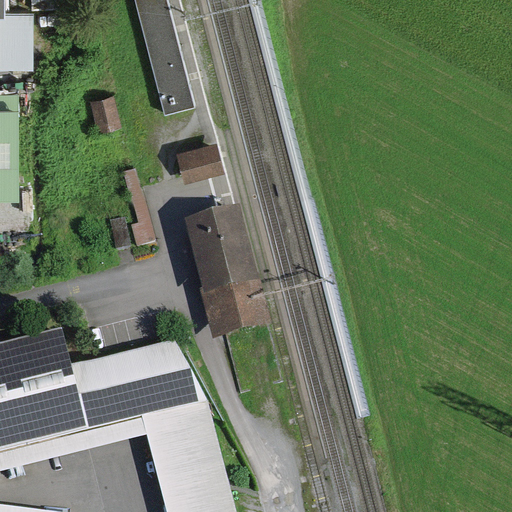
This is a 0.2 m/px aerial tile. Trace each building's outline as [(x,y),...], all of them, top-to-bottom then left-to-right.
[(7,0),(0,0),(0,67),(34,67),(35,10),(8,10),(7,0)] [(195,108),(168,0),(138,0),(168,115),(195,108)] [(113,96),(92,100),(99,131),(120,127),(113,96)] [(0,103),(0,191),(24,191),(23,104),(0,103)] [(217,139),(177,150),(185,180),(226,170),(217,139)] [(157,242),(136,165),(124,168),(139,224),(131,226),(137,247),(157,242)] [(239,203),(186,218),(198,263),(205,292),(260,278),(239,203)] [(131,245),(124,220),(110,224),(116,249),(131,245)] [(212,336),(271,321),(260,278),(205,292),(201,293),(212,336)] [(0,468),(150,429),(169,511),(236,511),(207,401),(175,340),(72,365),(62,328),(0,344),(0,468)]
